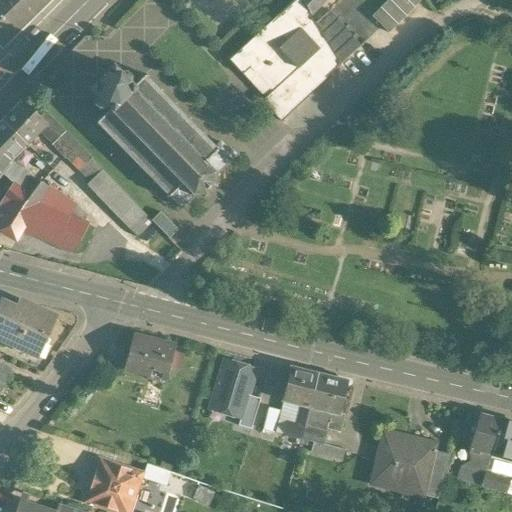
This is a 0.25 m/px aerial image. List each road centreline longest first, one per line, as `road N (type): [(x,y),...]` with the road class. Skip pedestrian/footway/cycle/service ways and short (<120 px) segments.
road 1 (residential): [(478,0),(399,50),(288,148),(159,287),(150,312)]
road 2 (secondary): [(511,399),(150,312)]
road 3 (residential): [(111,301),(0,452)]
road 4 (secondary): [(0,86),(87,0)]
